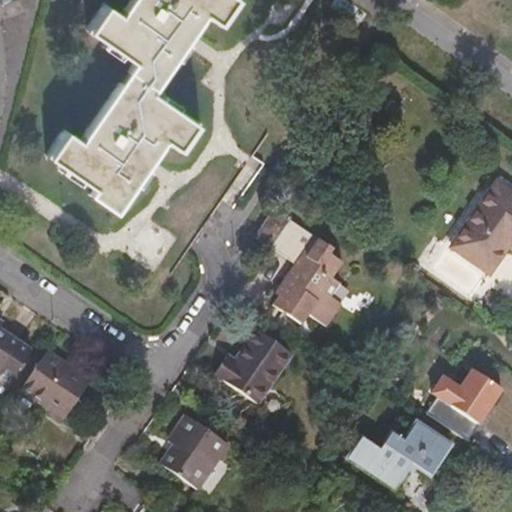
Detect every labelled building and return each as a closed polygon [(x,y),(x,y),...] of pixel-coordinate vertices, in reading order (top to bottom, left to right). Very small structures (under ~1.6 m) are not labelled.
[(134,0),(124,16),(111,7),(93,32),(137,64),(83,142),(70,133),(53,159),(98,189),(94,195),(118,212),(167,140),(181,149),(198,124),(154,94),(207,15),(220,23),(236,0),(134,0)] [(511,191),(500,183),(470,224),(473,227),(457,249),(491,274),(511,246),(511,191)] [(347,191),(339,185),(333,192),(341,198),(347,191)] [(293,220),(277,208),(258,235),(274,247),(293,220)] [(293,220),(274,247),(297,262),(276,292),(280,295),(275,305),(304,325),(310,315),(328,328),(343,305),(333,298),(341,283),(335,278),(345,263),(332,254),(335,249),(293,220)] [(0,373),(12,381),(34,350),(2,329),(0,327),(0,373)] [(291,354),(257,330),(236,359),(228,354),(215,373),(257,403),(291,354)] [(459,332),(444,353),(455,361),(471,340),(459,332)] [(471,340),(455,361),(465,369),(468,365),(481,376),(494,357),(471,340)] [(45,396),(70,412),(91,381),(48,352),(22,390),(41,403),(45,396)] [(455,361),(444,353),(432,369),(443,378),(455,361)] [(511,422),(511,400),(503,395),(489,414),(508,428),(511,422)] [(69,414),(70,412),(45,396),(41,403),(65,419),(68,414),(69,414)] [(229,445),(187,416),(170,440),(176,445),(163,463),(199,488),(229,445)] [(395,436),(389,444),(412,460),(431,472),(450,443),(418,424),(405,442),(395,436)] [(412,460),(389,444),(383,452),(363,440),(351,459),(393,488),(412,460)]
